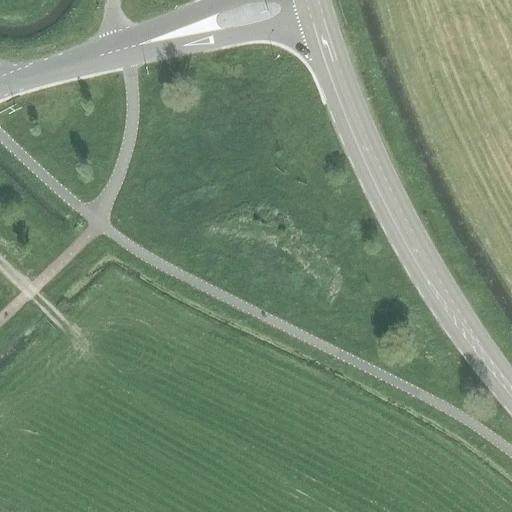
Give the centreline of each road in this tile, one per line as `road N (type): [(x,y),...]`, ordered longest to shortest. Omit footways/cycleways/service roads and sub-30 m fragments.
road 1 (secondary): [(303,21),(401,251),(511,409)]
road 2 (secondary): [(511,379),(451,291),(389,176),(329,16)]
road 3 (tertiary): [(123,49),(303,21)]
road 4 (tertiary): [(0,88),(123,49)]
